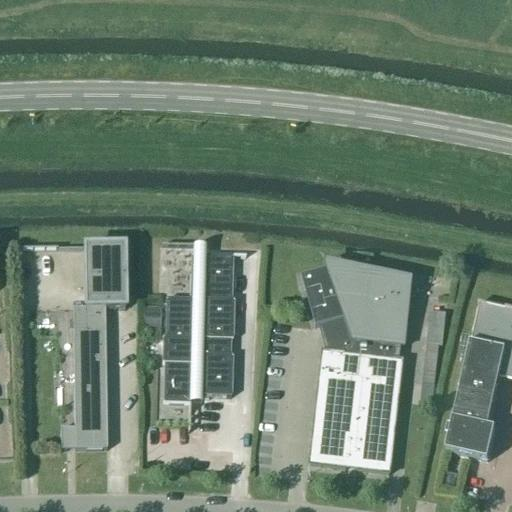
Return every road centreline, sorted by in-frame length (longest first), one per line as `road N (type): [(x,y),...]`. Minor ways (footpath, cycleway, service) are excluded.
road 1 (primary): [(0,98),(238,101),(511,142)]
road 2 (unclassified): [(220,511),(0,511)]
